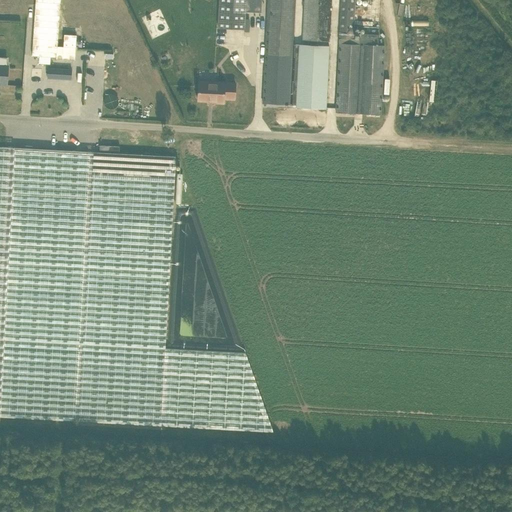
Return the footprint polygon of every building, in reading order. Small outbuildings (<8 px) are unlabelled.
[(245,0),(219,0),(218,28),(244,30),(245,0)] [(289,105),(295,0),(268,0),(263,104),(289,105)] [(331,0),(305,0),(303,41),(329,42),(331,0)] [(341,0),(340,39),(353,39),(354,0),(341,0)] [(381,115),(384,46),(378,46),(379,35),(359,34),(359,39),(353,39),(340,39),(340,43),(339,43),(336,113),(381,115)] [(296,45),(292,106),(296,106),(296,107),(301,107),(301,108),(306,108),(306,107),(326,108),(329,47),(296,45)] [(58,53),(37,53),(37,59),(77,60),(78,48),(58,47),(58,53)] [(71,80),(72,70),(48,69),(47,79),(71,80)] [(99,105),(98,70),(87,70),(89,105),(99,105)] [(198,80),(197,101),(206,101),(207,103),(224,104),(224,100),(235,100),(235,82),(198,80)] [(118,98),(117,97),(115,96),(114,95),(112,94),(111,94),(109,94),(108,95),(106,96),(105,97),(104,99),(104,100),(104,102),(104,104),(105,105),(106,107),(107,108),(108,109),(110,109),(112,109),(114,109),(115,108),(116,107),(117,105),(118,104),(118,102),(118,100),(118,98)] [(175,156),(15,148),(0,146),(0,417),(160,427),(273,433),(246,354),(164,350),(175,166),(175,156)]
